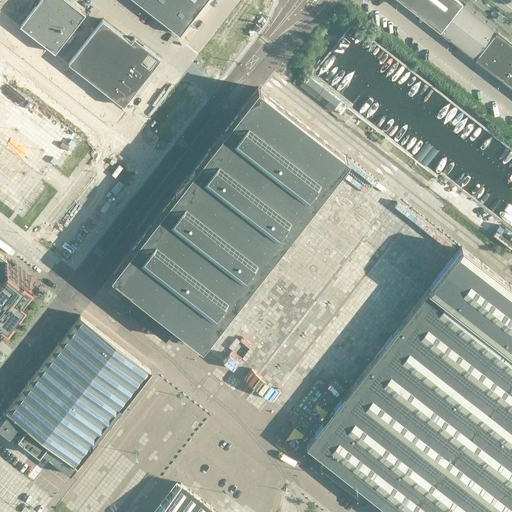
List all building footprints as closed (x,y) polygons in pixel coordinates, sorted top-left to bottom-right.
[(16,1),(4,16),(124,110),(160,64),(77,0),(41,0),(32,13),(16,1)] [(135,0),(180,35),(206,0),(135,0)] [(462,4),(457,0),(398,0),(440,32),(462,4)] [(475,59),(497,30),(462,4),(440,32),(475,59)] [(483,66),(505,37),(497,30),(475,59),(483,66)] [(492,72),(511,46),(511,42),(505,37),(483,66),(492,72)] [(501,79),(511,64),(511,46),(492,72),(501,79)] [(510,86),(511,82),(511,64),(501,79),(510,86)] [(339,101),(308,76),(300,85),(332,110),(339,101)] [(202,345),(348,158),(277,102),(258,88),(224,132),(213,145),(205,155),(165,206),(112,274),(139,295),(136,299),(133,303),(129,308),(165,336),(169,331),(172,327),(175,324),(192,337),(199,343),(202,345)] [(511,511),(511,285),(462,247),(315,434),(306,445),(326,460),(320,467),(359,497),(364,490),(385,506),(392,511),(511,511)] [(0,320),(12,306),(13,305),(12,305),(34,278),(31,276),(22,269),(17,265),(6,256),(5,256),(2,254),(0,252),(0,320)] [(7,255),(6,256),(17,265),(18,263),(7,255)] [(23,267),(22,269),(31,276),(33,275),(23,267)] [(0,429),(10,437),(21,422),(28,427),(18,439),(39,456),(42,452),(70,474),(71,474),(85,455),(87,453),(90,449),(92,447),(93,445),(95,443),(97,440),(99,438),(109,425),(112,421),(152,370),(80,315),(66,333),(57,344),(6,410),(7,411),(8,412),(0,422),(0,429)] [(244,379),(273,402),(281,392),(252,369),(244,379)] [(334,379),(329,383),(336,390),(341,386),(334,379)] [(157,511),(218,511),(181,483),(157,511)]
